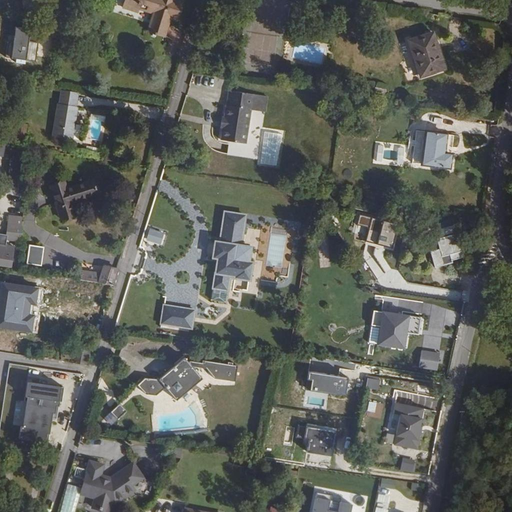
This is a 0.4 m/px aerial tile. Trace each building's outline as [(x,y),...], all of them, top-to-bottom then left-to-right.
[(139,8),(124,4),(123,9),(138,13),(139,8)] [(450,17),(449,31),(459,32),(460,18),(450,17)] [(306,23),(304,30),(314,33),(315,25),(306,23)] [(433,32),(408,40),(420,77),(445,69),(433,32)] [(19,49),(13,61),(25,66),(31,54),(19,49)] [(341,80),(338,92),(347,94),(350,82),(341,80)] [(373,100),(384,102),(386,89),(375,87),(373,100)] [(222,126),(220,139),(245,144),(251,110),(252,110),(255,95),(230,90),(227,105),(224,117),(222,126)] [(52,136),(72,139),(77,107),(57,104),(52,136)] [(8,138),(24,140),(26,125),(10,123),(8,138)] [(412,162),(449,168),(451,154),(444,153),(447,134),(418,129),(412,162)] [(64,181),(50,185),(61,220),(75,215),(72,204),(99,196),(94,180),(67,189),(64,181)] [(210,212),(192,209),(190,225),(187,239),(182,238),(180,254),(185,255),(180,284),(194,287),(197,272),(214,274),(217,259),(213,259),(215,244),(205,242),(210,212)] [(8,224),(22,226),(23,218),(9,216),(8,224)] [(368,243),(393,244),(392,288),(395,288),(397,218),(359,217),(359,224),(368,224),(368,243)] [(451,260),(451,257),(464,254),(460,239),(465,238),(460,220),(440,226),(443,235),(436,236),(439,246),(430,249),(434,264),(451,260)] [(6,240),(22,241),(22,226),(8,224),(6,240)] [(146,239),(161,243),(165,232),(150,227),(146,239)] [(0,265),(11,267),(14,247),(0,244),(0,265)] [(26,263),(41,265),(44,246),(30,244),(26,263)] [(224,261),(222,275),(236,277),(238,263),(224,261)] [(98,283),(112,285),(117,269),(103,267),(101,274),(82,271),(81,279),(99,281),(98,283)] [(382,296),(382,309),(392,309),(392,297),(382,296)] [(147,306),(145,322),(161,324),(171,325),(173,310),(147,306)] [(381,327),(378,344),(403,349),(406,333),(404,332),(405,326),(409,327),(411,317),(380,311),(377,326),(381,327)] [(71,363),(87,366),(91,351),(62,346),(60,357),(71,359),(71,363)] [(422,351),(419,367),(437,370),(440,354),(422,351)] [(154,393),(163,386),(169,395),(173,400),(200,380),(191,367),(192,367),(207,369),(213,378),(235,382),(238,366),(203,361),(202,363),(190,361),(188,363),(184,358),(157,378),(146,376),(136,381),(143,391),(154,393)] [(307,389),(347,393),(348,374),(309,371),(307,389)] [(368,376),(366,387),(379,389),(380,378),(368,376)] [(27,380),(21,438),(54,441),(59,384),(27,380)] [(106,404),(112,412),(122,405),(116,397),(106,404)] [(419,448),(424,406),(394,402),(393,406),(388,405),(385,428),(390,429),(392,413),(397,414),(393,445),(419,448)] [(299,424),(297,437),(310,439),(308,451),(333,454),(337,430),(299,424)] [(202,457),(203,451),(184,448),(183,456),(192,458),(192,456),(202,457)] [(413,471),(415,462),(402,460),(400,469),(413,471)] [(90,464),(80,497),(94,501),(91,510),(95,511),(107,511),(109,506),(112,506),(124,500),(123,496),(131,492),(130,491),(142,484),(134,469),(109,482),(109,485),(99,482),(103,468),(90,464)] [(340,485),(342,472),(299,465),(297,479),(340,485)] [(245,488),(251,485),(246,473),(240,475),(245,488)] [(73,511),(81,487),(68,483),(59,511),(73,511)] [(387,511),(390,501),(376,499),(373,511),(387,511)]
